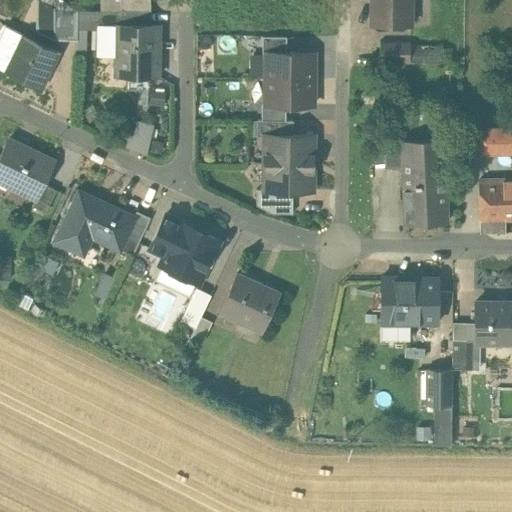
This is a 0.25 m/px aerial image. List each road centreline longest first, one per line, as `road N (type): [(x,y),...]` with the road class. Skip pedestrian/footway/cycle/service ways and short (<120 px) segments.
road 1 (residential): [(341,247),(343,38)]
road 2 (residential): [(0,102),(182,187)]
road 3 (residential): [(182,187),(182,16)]
road 4 (residential): [(182,187),(258,224),(341,247)]
road 5 (residential): [(341,247),(511,247)]
